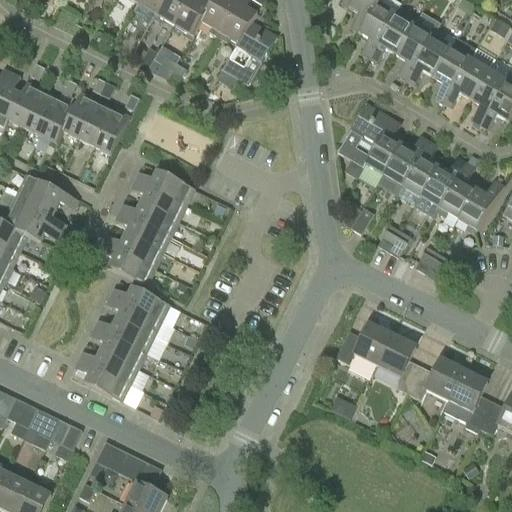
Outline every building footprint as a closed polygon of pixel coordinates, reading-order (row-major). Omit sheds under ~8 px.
[(140,0),(137,6),(147,12),(144,16),(153,21),(165,0),(140,0)] [(163,22),(174,28),(190,0),(165,0),(153,21),(161,26),(163,22)] [(202,25),(201,24),(215,0),(204,0),(202,4),(196,0),(190,0),(174,28),(184,34),(181,38),(191,44),(202,25)] [(229,0),(230,0),(229,0),(215,0),(201,24),(202,25),(211,31),(209,35),(217,40),(240,0),(229,0)] [(238,47),(251,24),(256,16),(246,10),(252,0),(240,0),(217,40),(225,45),(228,41),(237,47),(238,47)] [(343,0),(341,5),(349,9),(354,0),(343,0)] [(359,36),(377,5),(380,0),(354,0),(349,9),(359,16),(350,30),(359,36)] [(475,9),(464,2),(459,12),(471,19),(476,10),(475,9)] [(369,61),(398,12),(389,7),(387,11),(377,5),(359,36),(369,42),(360,56),(369,61)] [(396,58),(415,27),(404,21),(407,17),(398,12),(369,61),(378,67),(387,52),(396,58)] [(496,22),(489,33),(504,42),(511,30),(496,22)] [(222,73),(248,89),(277,40),(251,24),(238,47),(237,47),(222,73)] [(406,83),(435,34),(427,29),(424,33),(415,27),(396,58),(407,64),(398,79),(406,83)] [(433,80),(451,49),(441,43),(444,39),(435,34),(406,83),(415,89),(423,74),(433,80)] [(458,42),(453,50),(451,49),(433,80),(444,86),(435,101),(443,106),(475,52),(458,42)] [(148,76),(159,56),(150,51),(139,71),(148,76)] [(480,61),(474,58),(477,53),(475,52),(443,106),(451,111),(460,96),(469,102),(488,72),(478,66),(480,61)] [(177,67),(166,61),(162,69),(172,75),(177,67)] [(39,84),(45,71),(36,67),(30,79),(39,84)] [(172,75),(182,81),(187,74),(177,67),(172,75)] [(480,128),(509,79),(500,74),(498,78),(488,72),(469,102),(480,108),(471,123),(480,128)] [(0,98),(11,77),(3,73),(0,78),(0,98)] [(217,82),(226,88),(231,79),(222,73),(217,82)] [(0,138),(7,124),(20,98),(13,95),(20,81),(11,77),(0,98),(0,138)] [(61,95),(67,82),(60,79),(54,91),(61,95)] [(511,118),(511,116),(511,80),(509,79),(480,128),(489,133),(497,119),(508,125),(511,118)] [(71,100),(77,87),(67,82),(61,95),(71,100)] [(100,98),(106,85),(99,82),(93,94),(100,98)] [(110,102),(116,90),(106,85),(100,98),(110,102)] [(20,98),(7,124),(23,132),(42,93),(26,86),(20,98)] [(39,140),(58,101),(42,93),(23,132),(39,140)] [(78,143),(97,104),(80,96),(73,109),(74,109),(62,135),(78,143)] [(131,97),(130,98),(125,110),(134,114),(140,102),(131,97)] [(58,101),(39,140),(55,148),(62,135),(74,109),(73,109),(58,101)] [(97,104),(78,143),(94,151),(113,112),(97,104)] [(376,148),(391,122),(366,107),(337,155),(363,171),(369,159),(357,152),(363,141),(376,148)] [(113,112),(94,151),(110,159),(129,120),(113,112)] [(383,177),(401,147),(392,141),(400,127),(391,122),(376,148),(377,149),(370,160),(369,159),(363,171),(371,176),(374,171),(383,177)] [(385,178),(379,188),(396,198),(428,143),(421,139),(412,154),(401,147),(383,177),(385,178)] [(398,200),(402,194),(408,198),(411,193),(421,199),(438,169),(429,164),(437,149),(428,143),(396,198),(398,200)] [(470,169),(474,171),(479,163),(471,158),(466,166),(470,169)] [(437,215),(466,166),(458,161),(449,176),(438,169),(421,199),(430,205),(428,210),(437,215)] [(458,222),(476,191),(466,185),(474,171),(470,169),(466,166),(437,215),(445,220),(448,216),(458,222)] [(134,184),(185,210),(193,193),(156,174),(151,183),(138,176),(134,184)] [(17,196),(56,214),(59,207),(73,213),(77,204),(25,179),(17,196)] [(140,207),(177,225),(185,210),(134,184),(130,192),(144,199),(140,207)] [(476,191),(458,222),(468,228),(465,232),(474,238),(503,189),(495,184),(487,198),(476,191)] [(10,212),(61,237),(65,229),(52,222),(56,214),(17,196),(10,212)] [(511,200),(502,217),(511,222),(511,200)] [(118,216),(170,241),(177,225),(140,207),(136,215),(122,208),(118,216)] [(360,214),(352,208),(345,220),(346,228),(350,231),(355,222),(360,214)] [(361,237),(373,216),(362,210),(355,222),(350,231),(361,237)] [(0,226),(40,246),(44,239),(57,246),(61,237),(10,212),(2,227),(0,225),(0,226)] [(184,248),(170,241),(118,216),(114,225),(128,231),(124,238),(162,257),(162,256),(176,264),(184,248)] [(0,246),(32,262),(40,246),(0,226),(0,246)] [(387,255),(400,234),(391,228),(378,249),(387,255)] [(400,234),(387,255),(399,262),(411,240),(400,234)] [(103,247),(154,273),(162,257),(124,238),(120,246),(107,239),(103,247)] [(493,248),(503,249),(503,239),(494,238),(493,248)] [(12,270),(25,277),(32,262),(0,246),(0,265),(12,272),(12,270)] [(154,273),(103,247),(98,256),(112,263),(108,271),(146,289),(154,273)] [(425,277),(437,256),(428,250),(415,271),(425,277)] [(437,256),(425,277),(436,284),(448,263),(437,256)] [(0,285),(4,288),(12,272),(0,265),(0,285)] [(177,291),(184,295),(187,289),(180,285),(177,291)] [(40,305),(45,295),(36,290),(31,301),(40,305)] [(162,326),(170,309),(132,291),(128,299),(114,292),(110,301),(162,326)] [(115,323),(154,342),(162,326),(110,301),(105,309),(119,315),(115,323)] [(154,342),(115,323),(111,331),(98,324),(94,332),(146,358),(154,342)] [(349,367),(354,357),(378,368),(393,337),(369,325),(362,339),(350,333),(336,361),(349,367)] [(146,358),(94,332),(90,340),(103,347),(100,354),(138,373),(146,358)] [(401,380),(395,391),(408,397),(421,370),(409,364),(416,349),(393,337),(378,368),(401,380)] [(184,349),(193,353),(198,344),(188,339),(184,349)] [(138,373),(100,354),(96,362),(82,356),(78,364),(131,389),(138,373)] [(421,404),(426,392),(450,404),(465,373),(442,361),(434,377),(421,370),(408,397),(421,404)] [(131,389),(78,364),(74,372),(88,379),(84,387),(123,406),(131,389)] [(450,404),(444,415),(467,427),(465,431),(478,437),(493,405),(481,399),(488,384),(465,373),(450,404)] [(6,396),(0,408),(0,417),(7,420),(16,401),(6,396)] [(479,437),(481,433),(492,439),(498,428),(511,435),(511,398),(506,412),(493,405),(478,437),(479,437)] [(28,407),(19,426),(29,431),(38,413),(28,407)] [(155,409),(151,417),(159,421),(163,413),(155,409)] [(39,436),(41,437),(50,418),(38,413),(29,431),(30,432),(38,436),(39,436)] [(50,418),(41,437),(51,442),(60,423),(50,418)] [(17,426),(11,437),(24,444),(30,432),(29,431),(19,426),(17,426)] [(72,429),(63,448),(74,453),(76,449),(77,445),(83,434),(72,429)] [(38,436),(33,448),(45,454),(46,454),(52,443),(51,442),(40,437),(38,436)] [(96,464),(107,470),(108,470),(117,451),(105,445),(96,464)] [(60,447),(54,458),(67,465),(68,465),(74,454),(62,447),(60,447)] [(422,463),(432,468),(436,460),(426,455),(422,463)] [(130,481),(139,462),(128,456),(118,476),(130,481)] [(100,484),(107,470),(96,464),(89,478),(100,484)] [(141,487),(152,492),(161,472),(151,467),(141,487)] [(469,482),(478,476),(472,467),(464,473),(469,482)] [(0,511),(1,511),(16,511),(29,487),(7,476),(0,490),(0,511)] [(161,511),(167,500),(152,492),(141,487),(136,484),(125,508),(133,511),(161,511)] [(29,487),(16,511),(44,511),(51,498),(29,487)] [(96,493),(85,487),(78,501),(90,506),(96,493)]
